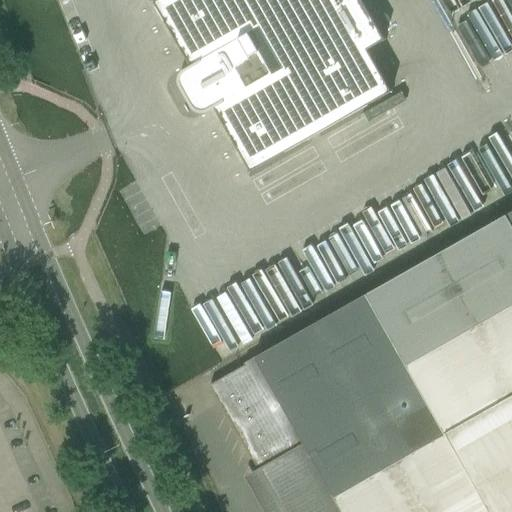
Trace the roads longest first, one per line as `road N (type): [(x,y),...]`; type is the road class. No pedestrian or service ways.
road 1 (tertiary): [(157,511),(14,179)]
road 2 (tertiary): [(0,227),(120,511)]
